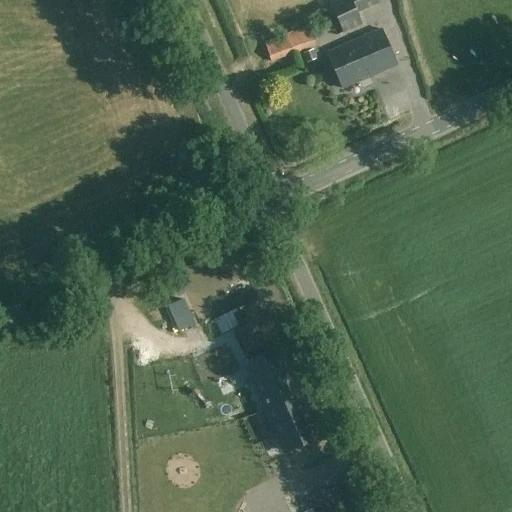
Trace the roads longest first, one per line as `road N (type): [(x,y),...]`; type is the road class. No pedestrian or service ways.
road 1 (unclassified): [(408,511),(270,201)]
road 2 (tertiary): [(270,201),(0,325)]
road 3 (tertiary): [(270,201),(511,91)]
road 4 (track): [(107,277),(127,511)]
road 5 (unclassified): [(270,201),(180,0)]
